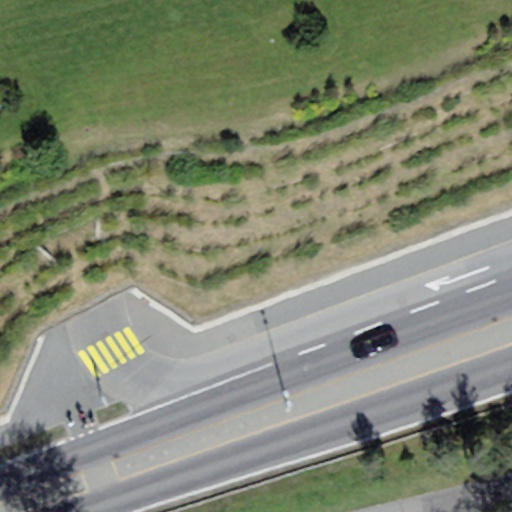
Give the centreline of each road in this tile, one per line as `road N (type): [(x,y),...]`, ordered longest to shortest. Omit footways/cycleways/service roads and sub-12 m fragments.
road 1 (primary): [(511,295),(0,484)]
road 2 (primary): [(78,511),(511,368)]
